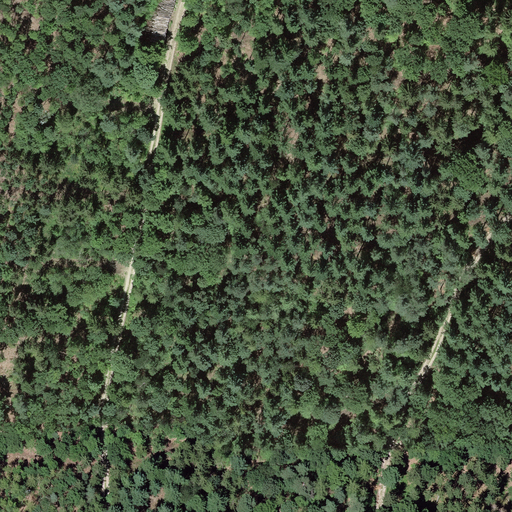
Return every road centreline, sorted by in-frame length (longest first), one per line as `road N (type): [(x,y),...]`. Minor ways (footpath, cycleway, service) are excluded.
road 1 (track): [(104,511),(111,371),(141,189),(188,0)]
road 2 (track): [(511,213),(469,266),(389,442),(379,511)]
